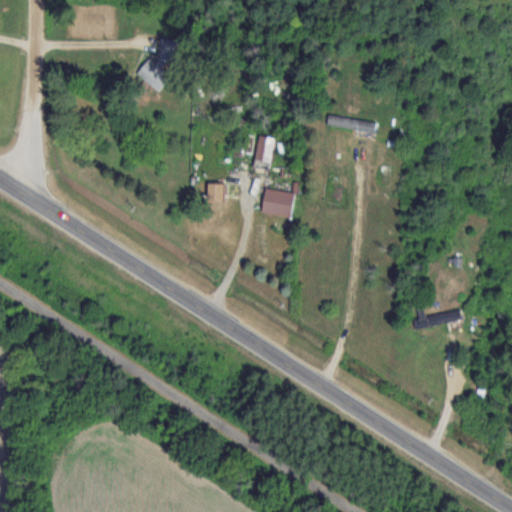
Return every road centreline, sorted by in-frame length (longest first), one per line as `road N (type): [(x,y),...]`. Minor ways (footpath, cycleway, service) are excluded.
road 1 (tertiary): [(511,505),(0,174)]
road 2 (residential): [(41,201),(41,0)]
